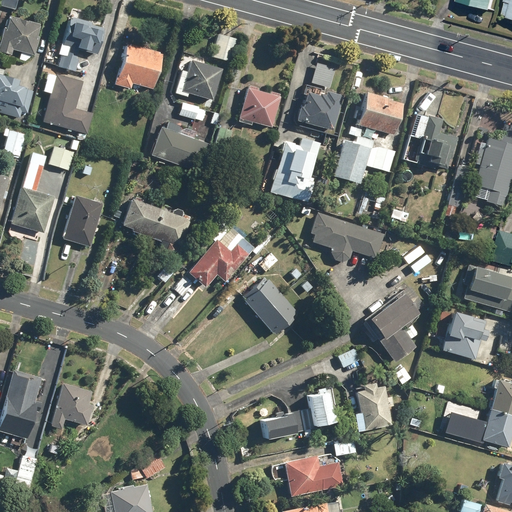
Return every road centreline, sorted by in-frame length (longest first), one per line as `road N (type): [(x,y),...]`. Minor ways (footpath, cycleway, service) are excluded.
road 1 (residential): [(0,297),(115,331),(164,362),(204,420),(225,511)]
road 2 (tertiary): [(511,70),(254,0)]
